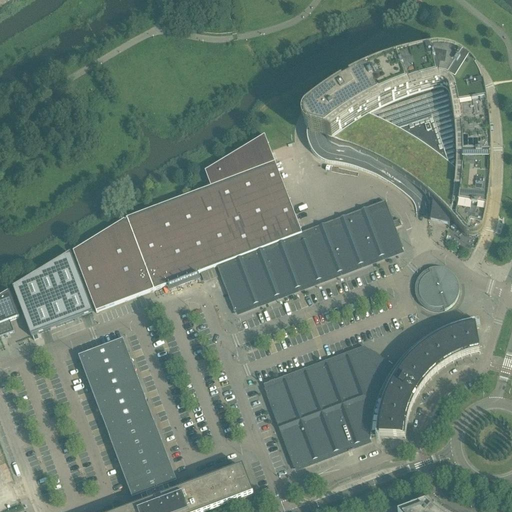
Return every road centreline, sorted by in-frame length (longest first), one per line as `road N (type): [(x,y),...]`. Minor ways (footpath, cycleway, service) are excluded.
road 1 (unclassified): [(430,258),(401,203),(312,163),(301,151),(301,124),(332,95),(376,72),(439,53),(458,56),(492,91),(498,142),(494,220),(470,279)]
road 2 (unclassified): [(505,293),(486,365),(437,395),(418,444),(279,498)]
road 3 (unclassified): [(222,343),(203,293),(0,367)]
road 4 (unclassified): [(222,343),(397,283),(430,258)]
road 5 (tertiary): [(456,450),(298,511)]
road 6 (unclassified): [(279,498),(222,343)]
road 7 (tertiary): [(337,511),(461,464)]
